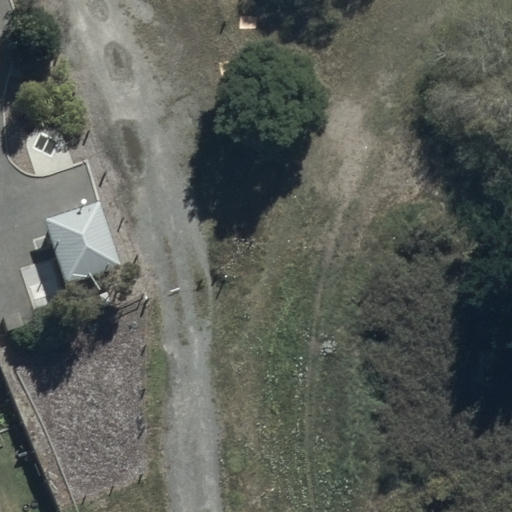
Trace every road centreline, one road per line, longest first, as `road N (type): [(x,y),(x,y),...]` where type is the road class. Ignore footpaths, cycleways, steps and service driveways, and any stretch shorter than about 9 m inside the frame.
road 1 (track): [(81,0),(100,25),(104,156),(124,286),(178,511)]
road 2 (track): [(511,138),(124,286)]
